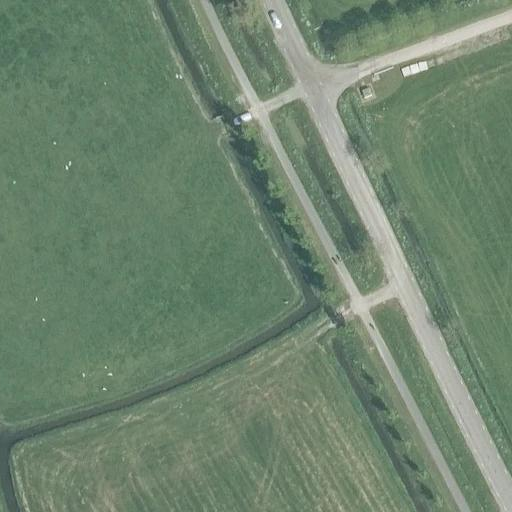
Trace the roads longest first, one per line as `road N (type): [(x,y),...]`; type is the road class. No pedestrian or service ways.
road 1 (unknown): [(189,0),(450,511)]
road 2 (tertiary): [(511,503),(271,0)]
